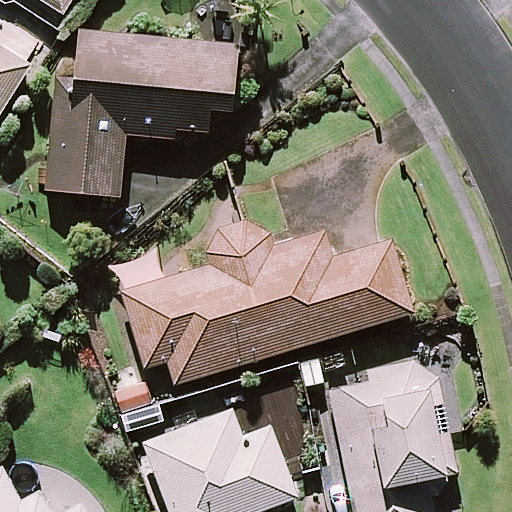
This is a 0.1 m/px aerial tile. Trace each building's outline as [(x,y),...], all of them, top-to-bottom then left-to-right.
[(41,0),(68,16),(76,0),(41,0)] [(238,44),(81,30),(75,99),(56,97),(46,215),(80,218),(82,191),(121,194),(127,133),(207,140),(210,106),(233,108),(238,44)] [(0,43),(0,116),(31,61),(0,43)] [(264,216),(201,235),(210,264),(122,290),(145,366),(168,359),(175,383),(413,311),(391,239),(336,256),(328,229),(273,246),(264,216)] [(453,470),(430,358),(369,370),(371,382),(331,390),(355,511),(436,511),(429,475),(453,470)] [(141,368),(117,371),(124,420),(148,417),(141,368)] [(242,434),(233,409),(146,440),(171,511),(251,511),(297,496),(271,423),(242,434)] [(10,469),(7,463),(0,466),(0,511),(104,511),(97,499),(94,493),(89,488),(84,484),(79,480),(73,476),(68,473),(62,470),(55,468),(49,467),(42,466),(36,465),(29,465),(23,466),(16,467),(10,469)]
